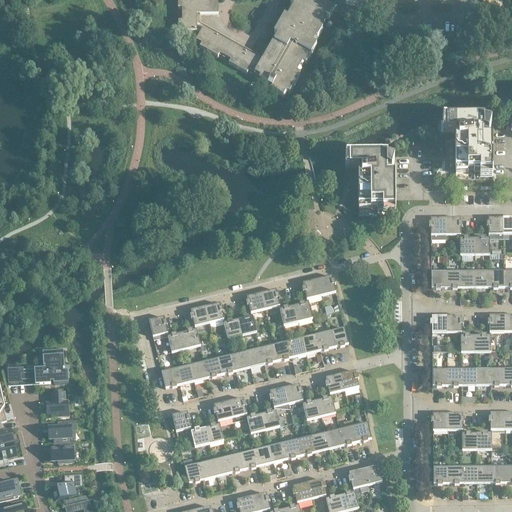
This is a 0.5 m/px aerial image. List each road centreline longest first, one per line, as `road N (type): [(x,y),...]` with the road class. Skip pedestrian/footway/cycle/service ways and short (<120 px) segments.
road 1 (residential): [(160,411),(143,314),(405,256)]
road 2 (residential): [(160,411),(408,353)]
road 3 (residential): [(168,511),(409,456)]
road 4 (residential): [(405,256),(410,213),(511,210)]
